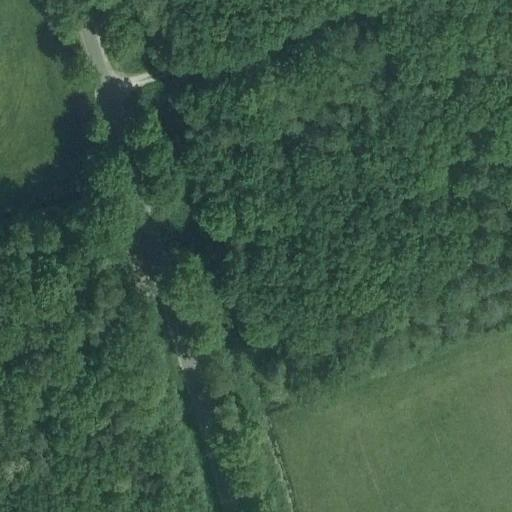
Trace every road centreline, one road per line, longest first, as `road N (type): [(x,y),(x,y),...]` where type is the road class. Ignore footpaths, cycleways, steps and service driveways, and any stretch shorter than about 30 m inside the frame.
road 1 (unclassified): [(238,511),(82,0)]
road 2 (track): [(108,86),(358,0)]
